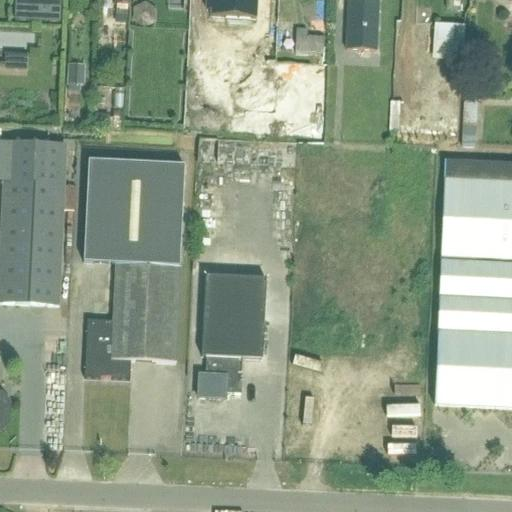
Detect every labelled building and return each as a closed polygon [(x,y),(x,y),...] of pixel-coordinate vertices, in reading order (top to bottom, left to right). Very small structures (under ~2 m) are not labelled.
[(24,0),(12,0),(11,22),(58,24),(59,1),(24,0)] [(115,0),(115,7),(129,8),(129,0),(115,0)] [(206,0),(206,12),(211,13),(210,20),(255,22),(256,0),(206,0)] [(348,0),(346,54),(376,55),(378,0),(348,0)] [(463,62),(464,26),(433,25),(432,61),(463,62)] [(322,57),(323,40),(305,40),(306,33),(294,32),(293,56),(322,57)] [(70,68),(69,86),(82,87),(83,69),(70,68)] [(475,148),(477,88),(461,88),(461,70),(441,70),(440,79),(421,79),(421,103),(389,102),(389,135),(460,136),(460,148),(475,148)] [(96,117),(95,128),(106,129),(107,118),(96,117)] [(511,413),(511,168),(445,165),(434,409),(511,413)] [(175,368),(180,272),(179,272),(184,171),(88,167),(83,268),(115,269),(113,325),(87,324),(84,382),(129,384),(130,366),(175,368)] [(0,308),(58,311),(64,190),(3,187),(0,244),(0,308)] [(262,363),(265,283),(205,280),(201,360),(206,361),(205,379),(199,379),(198,401),(224,403),(225,397),(240,397),(241,386),(237,385),(237,376),(241,376),(242,362),(262,363)]
